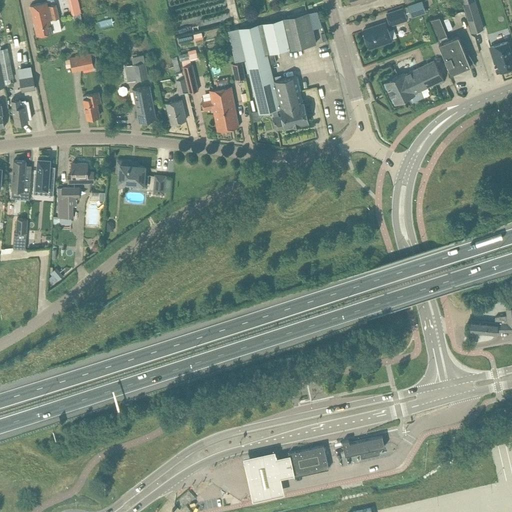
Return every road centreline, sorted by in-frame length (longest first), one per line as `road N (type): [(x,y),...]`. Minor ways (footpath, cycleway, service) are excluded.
road 1 (motorway): [(0,426),(511,261)]
road 2 (motorway): [(511,236),(0,401)]
road 3 (secondary): [(449,384),(219,436),(106,511)]
road 4 (secondary): [(135,511),(215,458),(453,399)]
road 5 (residential): [(0,345),(133,245),(265,171),(270,157)]
road 6 (residential): [(0,146),(113,138),(270,157)]
road 7 (tertiary): [(368,142),(329,0)]
road 8 (tertiary): [(449,384),(412,254)]
